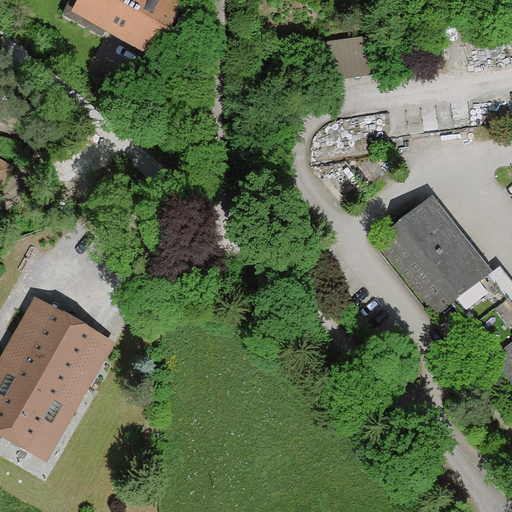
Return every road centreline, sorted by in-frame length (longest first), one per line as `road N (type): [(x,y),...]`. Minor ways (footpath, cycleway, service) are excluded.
road 1 (residential): [(217,0),(213,135),(220,202),(236,237),(507,511)]
road 2 (track): [(345,235),(295,173),(291,129),(316,108),(511,80)]
